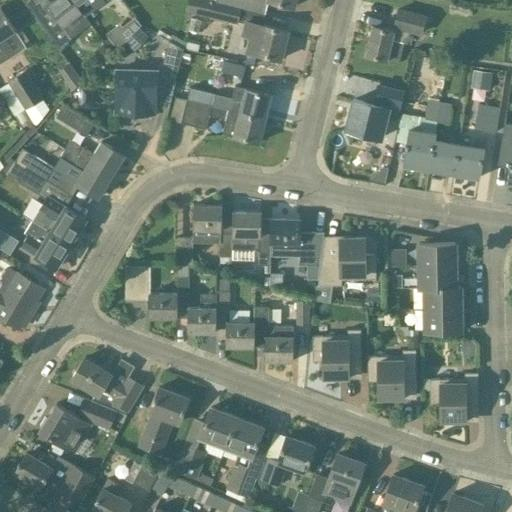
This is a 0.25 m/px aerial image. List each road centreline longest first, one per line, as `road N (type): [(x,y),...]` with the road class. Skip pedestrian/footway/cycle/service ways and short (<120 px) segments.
road 1 (residential): [(496,468),(374,433),(67,314)]
road 2 (residential): [(67,314),(153,186),(203,173),(296,187)]
road 3 (residential): [(496,468),(497,224)]
road 4 (residential): [(497,224),(296,187)]
road 5 (residential): [(296,187),(347,0)]
road 6 (residential): [(0,423),(67,314)]
